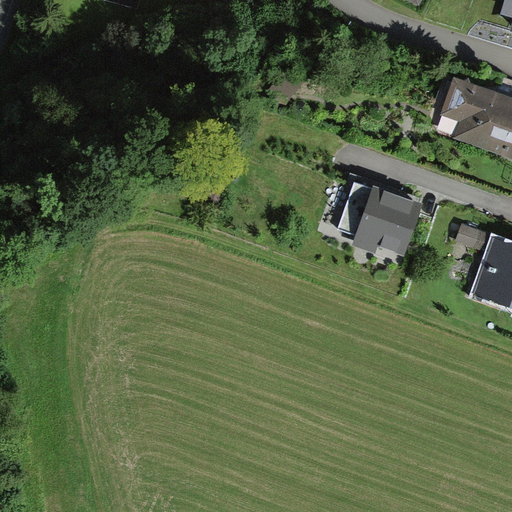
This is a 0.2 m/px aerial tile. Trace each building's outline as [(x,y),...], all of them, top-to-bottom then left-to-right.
[(511,0),(504,0),(500,15),(511,18),(511,23),(510,31),(511,31),(511,0)] [(449,139),(511,163),(511,97),(454,75),(439,115),(456,121),(449,139)] [(375,255),(379,244),(404,254),(422,205),(374,187),(373,190),(355,183),(337,229),(354,235),(350,245),(375,255)] [(487,251),(493,234),(463,223),(457,240),(487,251)] [(472,296),(511,309),(511,240),(493,234),(487,251),(472,296)]
